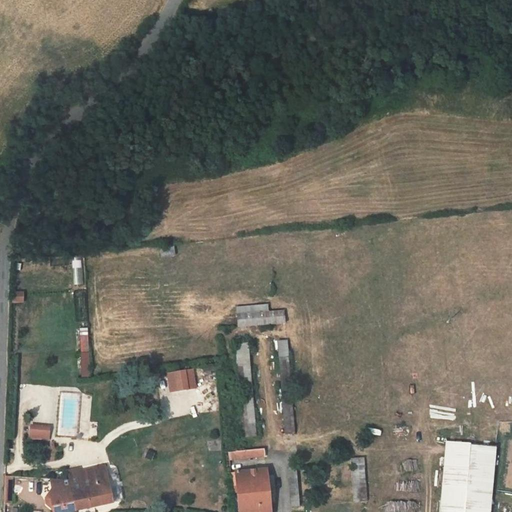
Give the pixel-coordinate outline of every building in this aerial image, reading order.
[(160,248),(161,257),(175,255),(174,246),(160,248)] [(237,307),(238,327),(285,323),(284,310),(268,312),(268,305),(237,307)] [(87,328),(80,328),(82,369),(90,369),(87,328)] [(278,341),(285,434),(295,433),(288,340),(278,341)] [(243,438),(256,436),(248,343),(235,344),(243,438)] [(193,370),(170,373),(172,393),(196,389),(193,370)] [(28,425),(28,440),(49,440),(49,425),(28,425)] [(490,511),(495,446),(444,442),(439,511),(490,511)] [(228,452),(229,460),(265,457),(264,449),(228,452)] [(354,503),(367,502),(364,464),(352,465),(354,503)] [(74,502),(75,510),(113,502),(105,465),(96,468),(97,472),(74,477),(73,469),(67,470),(68,479),(69,485),(73,502),(74,502)] [(73,469),(74,477),(97,472),(96,468),(80,471),(80,467),(73,469)] [(288,468),(292,507),(300,506),(297,468),(288,468)] [(270,511),(267,470),(235,473),(238,493),(233,493),(234,501),(239,501),(239,511),(270,511)] [(52,511),(64,511),(75,510),(74,502),(73,502),(69,485),(68,479),(50,478),(52,488),(45,499),(47,505),(52,509),(52,511)]
